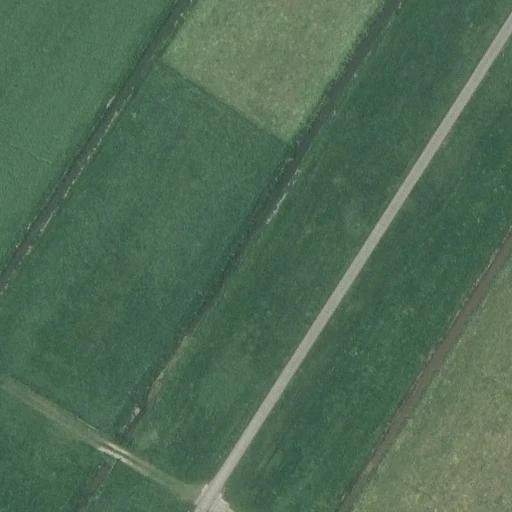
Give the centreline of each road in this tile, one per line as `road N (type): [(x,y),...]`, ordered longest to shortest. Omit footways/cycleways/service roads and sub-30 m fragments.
road 1 (track): [(511,19),(205,502)]
road 2 (track): [(0,379),(205,502)]
